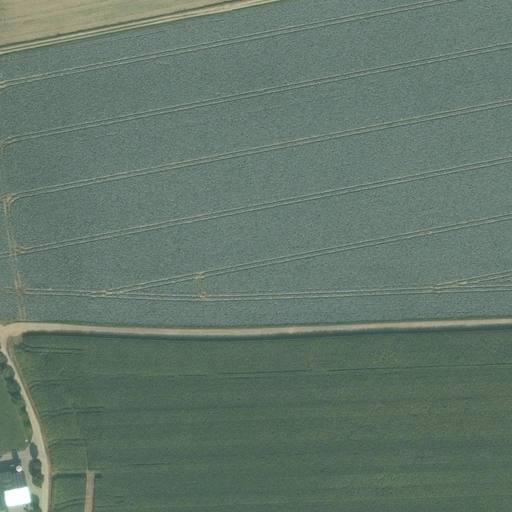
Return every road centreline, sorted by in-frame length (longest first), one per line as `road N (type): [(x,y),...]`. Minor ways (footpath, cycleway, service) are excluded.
road 1 (track): [(0,329),(224,336),(511,323)]
road 2 (track): [(0,53),(275,0)]
road 3 (unclassified): [(0,343),(36,429),(43,465),(38,511)]
